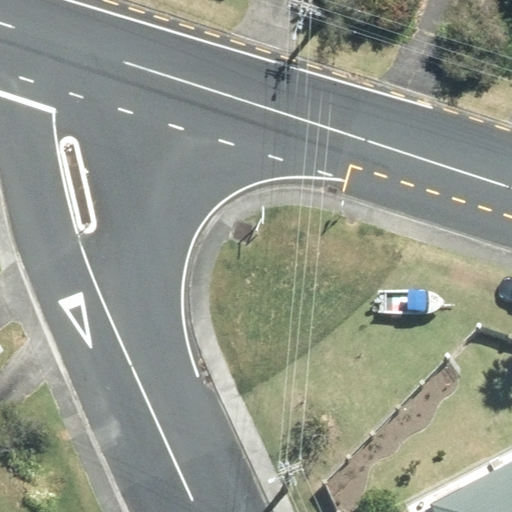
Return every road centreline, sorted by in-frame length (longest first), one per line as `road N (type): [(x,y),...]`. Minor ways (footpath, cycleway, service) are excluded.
road 1 (tertiary): [(156,416),(59,273),(27,192),(7,96),(25,33)]
road 2 (tertiary): [(191,86),(159,166),(144,241),(156,416)]
road 3 (secondary): [(191,86),(511,190)]
road 4 (secondary): [(25,33),(191,86)]
